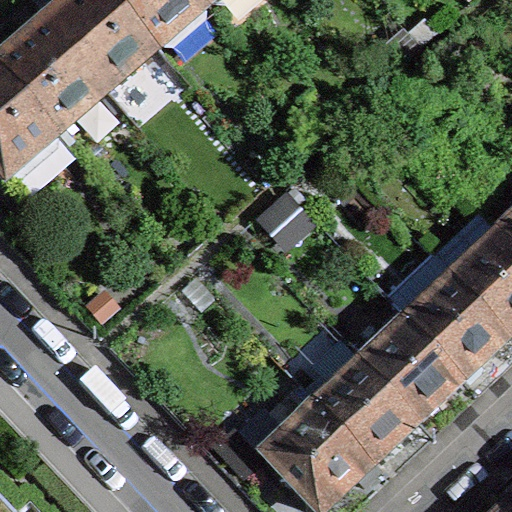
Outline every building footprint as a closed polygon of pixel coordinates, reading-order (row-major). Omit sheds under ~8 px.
[(69,0),(60,8),(46,21),(108,93),(158,50),(114,0),(69,0)] [(208,7),(202,0),(114,0),(158,50),(208,7)] [(9,52),(0,59),(0,68),(58,136),(108,93),(46,21),(9,52)] [(0,174),(5,181),(58,136),(0,68),(0,174)] [(511,219),(497,233),(511,249),(511,219)] [(511,336),(511,249),(497,233),(451,276),(510,338),(511,336)] [(474,371),(510,338),(451,276),(406,319),(464,381),(474,371)] [(406,319),(360,362),(419,424),(430,414),(464,381),(406,319)] [(386,455),(419,424),(360,362),(315,404),(374,466),(386,455)] [(380,473),(374,466),(315,404),(262,454),(316,511),(324,511),(334,504),(358,481),(364,488),(380,473)] [(0,511),(12,511),(0,499),(0,511)] [(511,511),(511,500),(501,511),(511,511)]
